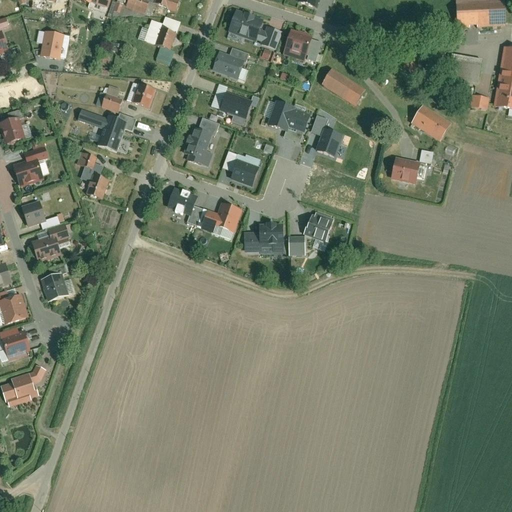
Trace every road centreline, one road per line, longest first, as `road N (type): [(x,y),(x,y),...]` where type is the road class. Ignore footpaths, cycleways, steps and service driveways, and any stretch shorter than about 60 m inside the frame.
road 1 (track): [(131,235),(288,287),(353,260),(472,270)]
road 2 (residential): [(154,168),(50,468)]
road 3 (residential): [(214,0),(154,168)]
road 4 (residential): [(0,171),(40,317),(60,325)]
road 5 (residential): [(154,168),(257,206),(277,199),(286,175)]
